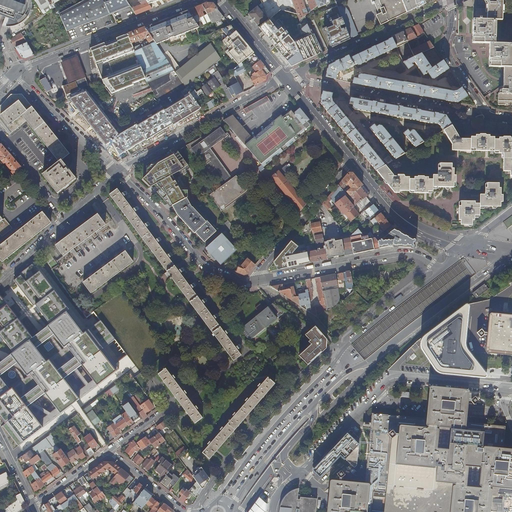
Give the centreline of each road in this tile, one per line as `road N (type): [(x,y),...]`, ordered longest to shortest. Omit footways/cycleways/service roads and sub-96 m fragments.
road 1 (motorway): [(511,222),(335,365),(274,425),(211,511)]
road 2 (motorway): [(223,511),(281,433),(341,371),(511,237)]
road 3 (secondary): [(230,509),(342,374),(503,257)]
road 4 (secondary): [(442,269),(349,342),(218,500)]
road 5 (residential): [(284,78),(490,115)]
road 6 (unknown): [(9,455),(156,348),(147,336)]
road 7 (secondary): [(13,73),(193,0)]
road 8 (residential): [(284,78),(116,171)]
road 9 (residential): [(442,269),(395,254),(259,280)]
road 10 (residential): [(450,0),(284,78)]
road 11 (residential): [(254,281),(204,266),(116,171)]
road 12 (residential): [(351,160),(254,281)]
road 13 (residential): [(116,171),(13,73)]
road 14 (residential): [(490,115),(447,52),(451,0)]
